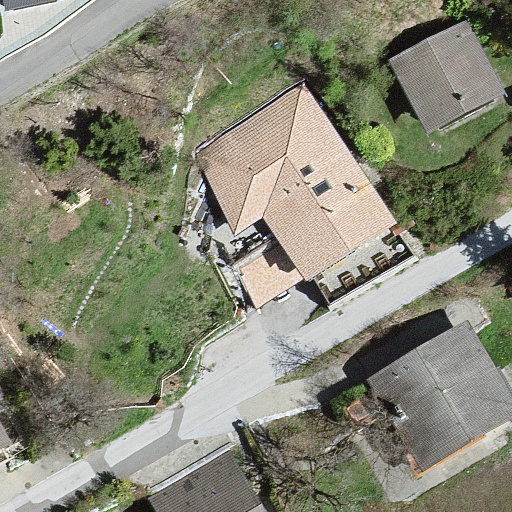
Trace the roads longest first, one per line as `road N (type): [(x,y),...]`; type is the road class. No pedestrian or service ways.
road 1 (residential): [(511,230),(219,394),(133,469),(48,511)]
road 2 (residential): [(170,0),(0,101)]
